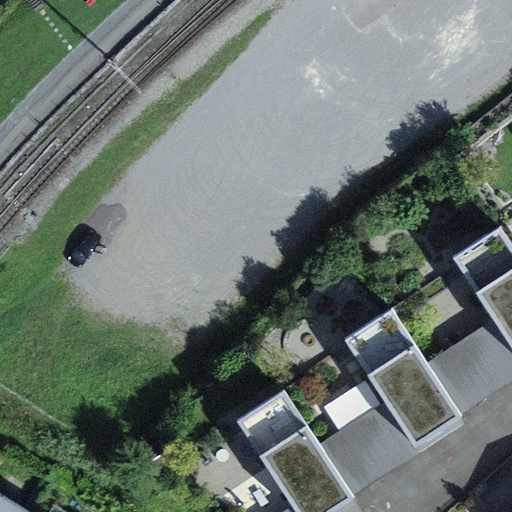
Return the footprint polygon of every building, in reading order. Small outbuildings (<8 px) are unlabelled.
[(511,232),(501,216),(450,250),(496,315),(511,339),(511,232)] [(432,357),(392,300),(343,334),(388,396),(418,442),(460,414),(467,410),(432,357)] [(511,339),(496,315),(432,357),(467,410),(511,380),(511,339)] [(320,441),(285,381),(236,412),(294,504),(299,511),(321,511),(354,492),(320,441)] [(418,442),(388,396),(320,441),(354,492),(464,421),(460,414),(418,442)] [(45,511),(0,483),(0,511),(45,511)] [(321,511),(299,511),(294,504),(281,511),(366,511),(354,492),(321,511)]
